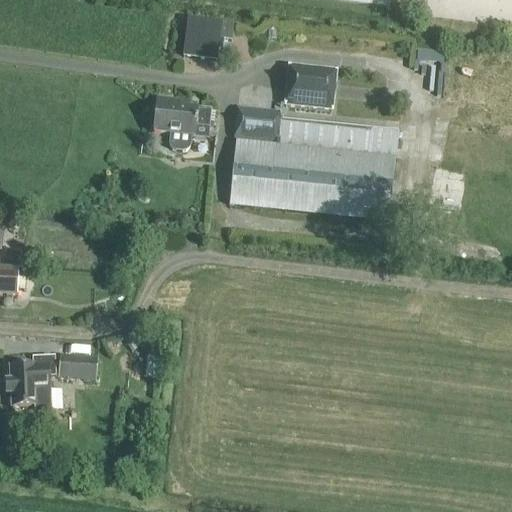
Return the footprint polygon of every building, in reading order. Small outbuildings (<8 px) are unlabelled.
[(314,0),(388,10),(389,0),(314,0)] [(219,43),(231,44),(233,28),(187,22),(182,59),(216,63),(219,43)] [(288,69),(284,109),(332,114),(336,74),(288,69)] [(153,135),(170,137),(168,151),(171,154),(175,155),(185,156),(188,154),(190,151),(191,139),(208,141),(210,115),(196,113),(172,110),(173,104),(157,103),(153,135)] [(281,116),(237,111),(234,141),(236,141),(229,208),(388,225),(397,135),(280,123),(281,116)] [(0,298),(16,299),(17,278),(0,277),(0,298)] [(145,378),(161,380),(164,357),(148,355),(145,378)] [(95,385),(97,363),(57,359),(55,382),(95,385)] [(49,416),(47,381),(55,380),(54,360),(31,361),(32,370),(10,371),(11,410),(36,409),(36,417),(49,416)]
